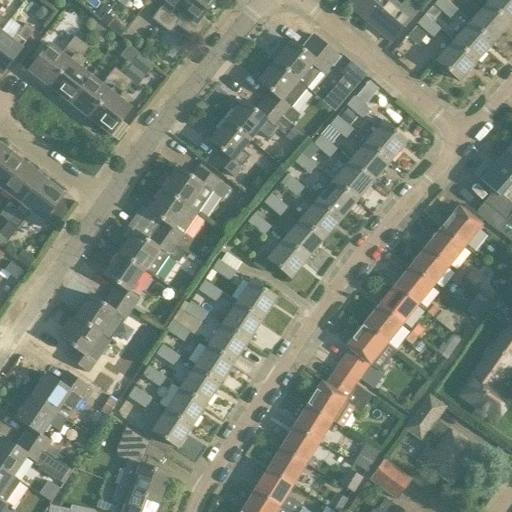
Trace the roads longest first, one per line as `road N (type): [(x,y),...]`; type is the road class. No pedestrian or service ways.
road 1 (residential): [(193,511),(201,488),(345,276),(463,138)]
road 2 (residential): [(99,197),(264,0)]
road 3 (residential): [(463,138),(299,0)]
road 4 (residential): [(0,342),(99,197)]
road 5 (residential): [(99,197),(0,121)]
